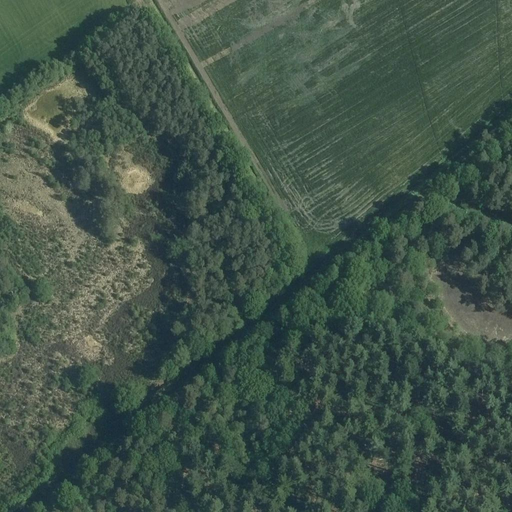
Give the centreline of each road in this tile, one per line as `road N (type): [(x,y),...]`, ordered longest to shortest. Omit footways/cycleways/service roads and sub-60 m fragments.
road 1 (track): [(40,511),(511,120)]
road 2 (track): [(238,347),(511,478)]
